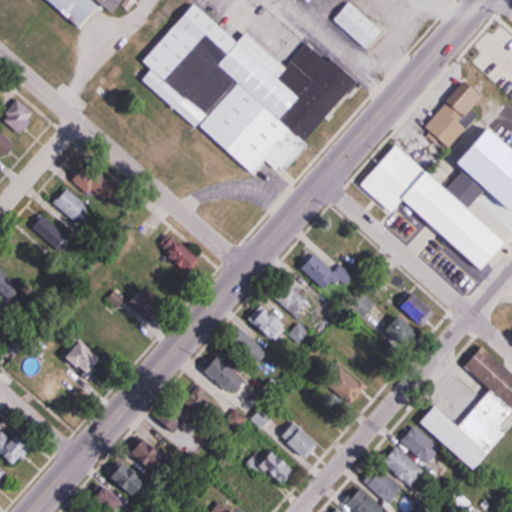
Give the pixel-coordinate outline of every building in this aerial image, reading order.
[(47,0),(81,28),(101,4),(113,14),(125,0),(47,0)] [(335,20),(367,50),(383,33),(351,3),(335,20)] [(257,173),(268,160),(287,175),(314,140),(324,148),(363,99),(357,95),(363,87),(307,43),(288,67),(246,33),(240,41),(193,4),(146,63),(153,69),(143,82),(257,173)] [(479,116),(473,111),(485,97),(467,81),(426,127),(450,149),(479,116)] [(21,135),(37,118),(18,100),(2,117),(21,135)] [(16,145),(0,130),(0,156),(3,159),(16,145)] [(403,201),(484,270),(509,239),(398,145),(363,187),(393,213),(403,201)] [(75,180),(102,206),(115,192),(89,166),(75,180)] [(91,208),(67,188),(54,204),(78,224),(91,208)] [(46,254),(65,246),(51,216),(33,225),(46,254)] [(163,249),(189,274),(202,261),(176,235),(163,249)] [(346,287),(355,275),(340,264),(335,271),(313,255),(302,271),(331,292),(339,282),(346,287)] [(5,300),(13,308),(26,294),(0,269),(0,298),(3,301),(5,300)] [(295,318),(310,303),(290,283),(275,298),(295,318)] [(152,324),(166,313),(146,289),(132,300),(152,324)] [(400,305),(422,327),(435,313),(413,291),(400,305)] [(273,341),(286,327),(262,304),(249,318),(273,341)] [(128,335),(106,314),(89,332),(112,353),(128,335)] [(387,330),(404,346),(417,331),(400,315),(387,330)] [(229,342),(253,370),(269,356),(244,328),(229,342)] [(357,348),(380,371),(394,356),(372,333),(357,348)] [(466,367),(492,390),(459,426),(436,406),(422,422),(471,466),(511,420),(511,371),(484,347),(466,367)] [(245,383),(225,353),(206,367),(226,396),(245,383)] [(330,384),(350,405),(366,390),(347,369),(330,384)] [(194,427),(177,403),(161,415),(177,439),(194,427)] [(306,459),(319,446),(296,422),(283,436),(306,459)] [(428,465),(442,451),(416,425),(402,439),(428,465)] [(0,451),(15,467),(32,450),(10,428),(0,438),(0,451)] [(134,453),(155,475),(169,461),(147,439),(134,453)] [(384,460),(410,486),(425,471),(399,445),(384,460)] [(261,464),(283,485),(296,471),(273,450),(261,464)] [(112,477),(136,500),(151,485),(127,461),(112,477)] [(0,482),(8,473),(0,466),(0,482)] [(366,482),(389,505),(404,490),(381,467),(366,482)] [(259,511),(269,502),(242,474),(232,484),(259,511)] [(103,511),(116,511),(125,503),(107,487),(93,503),(103,511)] [(357,511),(382,511),(385,510),(361,487),(347,501),(357,511)] [(236,511),(224,499),(211,511),(236,511)]
